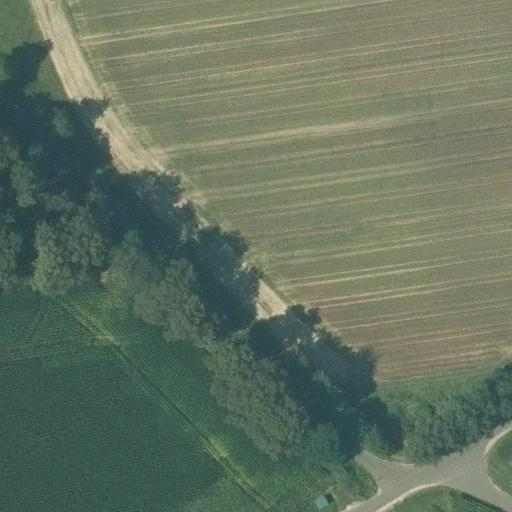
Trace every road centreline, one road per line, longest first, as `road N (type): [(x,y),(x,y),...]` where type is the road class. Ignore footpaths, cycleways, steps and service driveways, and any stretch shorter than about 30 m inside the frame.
road 1 (unclassified): [(0,97),(395,489)]
road 2 (unclassified): [(511,417),(395,489)]
